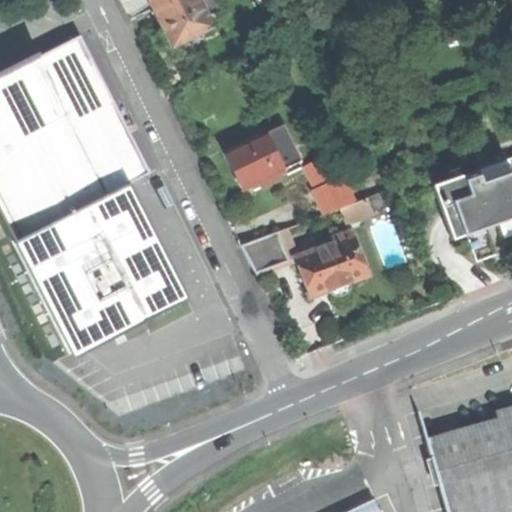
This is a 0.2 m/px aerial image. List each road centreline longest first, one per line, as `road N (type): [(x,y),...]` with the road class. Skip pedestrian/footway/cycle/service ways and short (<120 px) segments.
road 1 (unclassified): [(294,404),(100,0)]
road 2 (tertiary): [(294,404),(511,318)]
road 3 (tertiary): [(213,441),(117,456),(75,434)]
